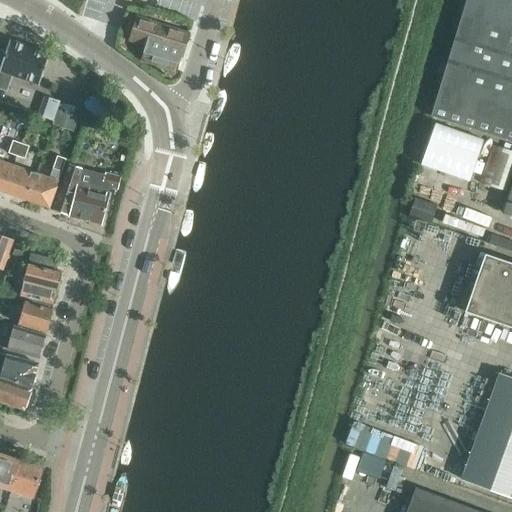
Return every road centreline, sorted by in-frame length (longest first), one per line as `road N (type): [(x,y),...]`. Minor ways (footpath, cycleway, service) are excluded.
road 1 (residential): [(38,442),(90,245),(0,213)]
road 2 (unclassified): [(91,453),(156,209)]
road 3 (residential): [(164,117),(148,91),(14,0)]
road 4 (residential): [(164,117),(198,74),(216,0)]
